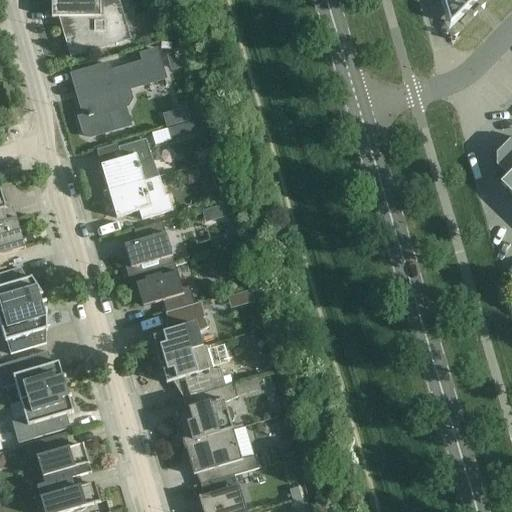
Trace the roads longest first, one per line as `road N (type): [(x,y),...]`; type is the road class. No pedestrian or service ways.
road 1 (residential): [(155,511),(49,158),(38,146),(43,125),(8,0)]
road 2 (tertiary): [(478,511),(364,123)]
road 3 (unclassified): [(364,123),(439,93),(511,37)]
road 4 (tertiary): [(364,123),(328,0)]
